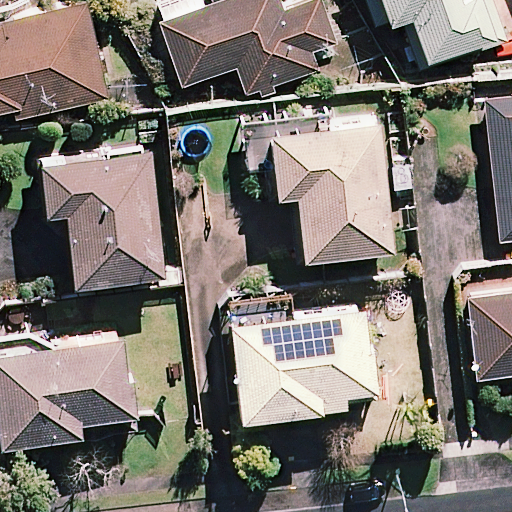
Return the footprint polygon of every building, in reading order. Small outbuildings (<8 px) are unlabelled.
[(86,0),(0,18),(0,119),(106,98),(86,0)] [(208,0),(158,17),(183,92),(241,72),(251,102),(348,70),(324,0),(208,0)] [(370,0),(404,80),(504,38),(488,0),(370,0)] [(162,81),(125,80),(124,109),(161,110),(162,81)] [(511,95),(480,98),(495,242),(511,239),(511,95)] [(390,242),(377,127),(268,139),(276,206),(300,203),(305,251),(390,242)] [(155,146),(37,159),(43,215),(68,212),(77,287),(170,276),(155,146)] [(511,289),(465,296),(475,375),(511,370),(511,289)] [(362,303),(225,319),(237,417),(374,400),(362,303)] [(129,337),(0,351),(0,444),(139,429),(129,337)]
